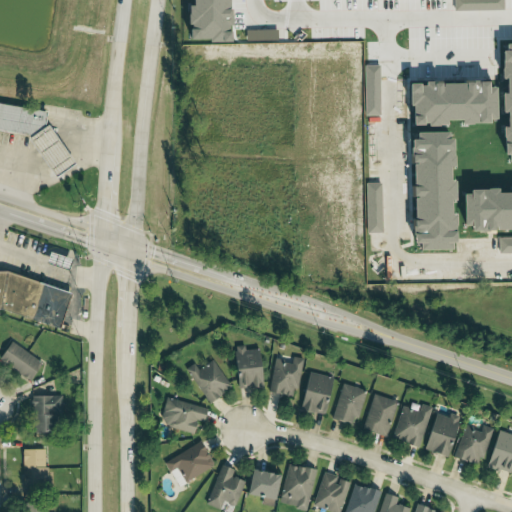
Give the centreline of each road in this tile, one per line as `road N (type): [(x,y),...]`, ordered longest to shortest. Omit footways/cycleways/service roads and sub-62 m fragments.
road 1 (tertiary): [(133,260),(385,346),(424,351)]
road 2 (residential): [(511,507),(323,443),(241,427)]
road 3 (tertiary): [(102,249),(91,511)]
road 4 (tertiary): [(134,243),(156,0)]
road 5 (tertiary): [(424,351),(390,331),(243,280)]
road 6 (tertiary): [(126,511),(127,352)]
road 7 (tertiary): [(243,280),(103,232)]
road 8 (tertiary): [(0,214),(133,260)]
road 9 (tertiary): [(110,123),(102,249)]
road 10 (tertiary): [(124,0),(110,123)]
